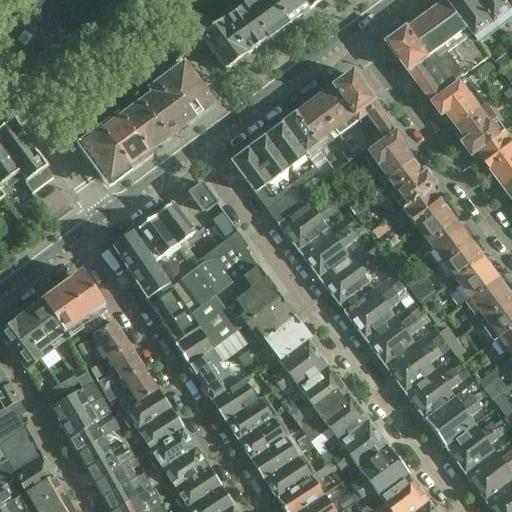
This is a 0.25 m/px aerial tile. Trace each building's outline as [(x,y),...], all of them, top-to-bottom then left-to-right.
[(267,0),(254,0),(243,8),(267,41),(287,26),(267,0)] [(299,0),(267,0),(287,26),(307,11),(299,0)] [(299,0),(307,11),(308,12),(324,0),(299,0)] [(476,40),(496,26),(476,0),(450,0),(448,2),(476,40)] [(476,0),(496,26),(511,14),(511,9),(505,0),(476,0)] [(451,87),(490,58),(476,40),(448,2),(409,31),(451,87)] [(243,8),(223,23),(247,56),(264,44),(267,41),(243,8)] [(223,23),(223,22),(201,38),(226,72),(248,56),(247,56),(223,23)] [(432,102),(434,105),(454,90),(451,87),(409,31),(393,43),(393,48),(392,49),(432,102)] [(511,62),(506,55),(496,64),(502,72),(509,67),(511,65),(511,62)] [(157,87),(186,126),(212,107),(179,61),(161,75),(165,81),(157,87)] [(491,62),(478,72),(484,80),(497,70),(491,62)] [(511,82),(511,70),(509,67),(502,72),(511,84),(511,82)] [(348,76),(332,88),(357,123),(367,116),(383,137),(393,129),(354,77),(353,78),(348,77),(348,76)] [(444,118),(476,94),(466,81),(454,90),(434,105),(444,118)] [(167,140),(186,126),(157,87),(149,93),(152,98),(141,106),(167,140)] [(332,88),(313,102),(334,132),(340,128),(344,132),(357,123),(332,88)] [(454,131),(486,107),(476,94),(444,118),(454,131)] [(313,102),(294,117),(320,151),(333,141),(329,136),(334,132),(313,102)] [(148,155),(167,140),(141,106),(122,120),(148,155)] [(486,107),(454,131),(463,145),(496,120),(486,107)] [(294,117),(282,125),(307,160),(320,151),(294,117)] [(129,169),(148,155),(122,120),(103,134),(129,169)] [(505,133),(496,120),(463,145),(473,158),(478,154),(505,133)] [(11,124),(0,131),(0,151),(17,176),(21,182),(32,195),(52,180),(11,124)] [(282,125),(247,151),(230,164),(254,195),(255,195),(278,226),(307,204),(308,203),(298,189),(318,174),(307,160),(282,125)] [(511,141),(505,133),(478,154),(492,172),(511,157),(511,141)] [(103,134),(84,148),(109,183),(129,169),(103,134)] [(415,159),(398,136),(366,160),(383,183),(415,159)] [(362,154),(355,144),(348,149),(355,159),(362,154)] [(341,155),(349,164),(355,159),(348,149),(341,155)] [(0,151),(0,187),(17,176),(0,151)] [(511,157),(492,172),(505,189),(511,183),(511,157)] [(383,183),(403,210),(429,190),(435,186),(415,159),(383,183)] [(200,186),(189,194),(187,195),(188,196),(201,213),(206,213),(215,206),(217,205),(216,204),(202,186),(201,185),(200,186)] [(403,210),(416,227),(442,207),(429,190),(403,210)] [(355,195),(345,203),(349,209),(359,201),(355,195)] [(355,217),(365,209),(359,201),(349,209),(355,217)] [(277,227),(287,240),(329,209),(325,202),(312,212),(307,204),(278,226),(277,227)] [(173,206),(156,219),(178,247),(195,235),(173,206)] [(416,227),(429,245),(456,225),(442,207),(416,227)] [(287,240),(297,254),(327,231),(322,224),(334,215),(329,209),(287,240)] [(156,219),(138,232),(143,238),(139,241),(156,263),(178,247),(156,219)] [(297,254),(308,267),(360,228),(355,222),(345,229),(333,238),(327,231),(297,254)] [(375,243),(390,231),(383,223),(376,229),(369,235),(375,243)] [(372,224),(365,230),(369,235),(376,229),(372,224)] [(469,243),(456,225),(429,245),(434,251),(429,254),(438,266),(469,243)] [(308,267),(318,280),(347,258),(343,252),(365,235),(360,228),(308,267)] [(199,331),(132,236),(113,250),(176,346),(175,346),(175,347),(199,331)] [(203,265),(180,282),(200,308),(203,306),(233,285),(244,275),(246,277),(256,269),(243,252),(247,249),(240,239),(229,247),(231,248),(215,261),(203,265)] [(482,260),(469,243),(438,266),(447,278),(451,275),(455,280),(482,260)] [(318,280),(328,294),(380,255),(375,248),(353,265),(347,258),(318,280)] [(328,294),(338,308),(368,286),(363,279),(375,269),(377,268),(382,275),(390,269),(380,255),(328,294)] [(401,256),(390,264),(395,271),(406,262),(405,262),(401,256)] [(400,278),(413,268),(407,260),(405,262),(406,262),(395,271),(400,278)] [(497,280),(482,260),(455,280),(460,286),(456,290),(465,303),(497,280)] [(251,350),(242,337),(241,338),(238,333),(239,333),(238,331),(279,300),(256,269),(246,277),(244,275),(233,285),(203,306),(226,339),(236,353),(247,346),(250,351),(251,350)] [(395,275),(390,269),(382,275),(387,282),(395,275)] [(109,321),(105,314),(106,313),(81,274),(74,279),(42,303),(66,339),(79,330),(83,337),(109,321)] [(422,307),(423,306),(430,301),(438,295),(424,277),(408,289),(422,307)] [(511,299),(497,280),(465,303),(475,316),(479,313),(484,319),(511,299)] [(373,292),(344,314),(354,328),(405,289),(400,282),(390,289),(391,290),(379,299),(373,292)] [(354,328),(358,333),(364,341),(393,319),(388,312),(401,303),(406,310),(416,303),(405,289),(354,328)] [(511,328),(511,299),(484,319),(489,325),(484,329),(494,342),(511,328)] [(294,319),(279,300),(238,331),(239,333),(241,332),(240,330),(245,327),(249,333),(242,337),(251,350),(256,347),(263,342),(294,319)] [(434,306),(430,301),(423,306),(427,311),(426,312),(436,326),(445,320),(434,306)] [(42,303),(13,325),(40,361),(67,341),(66,339),(42,303)] [(200,308),(190,315),(215,348),(226,339),(203,306),(200,308)] [(364,341),(374,355),(425,316),(419,308),(410,315),(411,317),(399,326),(393,319),(364,341)] [(425,316),(374,355),(384,368),(413,346),(408,339),(421,330),(430,322),(425,316)] [(310,340),(294,319),(263,342),(279,363),(308,341),(310,340)] [(3,332),(0,334),(0,338),(0,339),(25,372),(40,361),(13,325),(13,324),(3,332)] [(128,347),(113,324),(93,337),(108,360),(128,347)] [(439,335),(440,337),(445,344),(447,346),(456,339),(448,328),(439,335)] [(511,328),(494,342),(503,354),(508,351),(511,356),(511,328)] [(175,347),(188,366),(212,349),(212,348),(199,331),(175,347)] [(384,368),(394,382),(445,344),(440,337),(431,343),(431,344),(419,353),(413,346),(384,368)] [(188,366),(189,367),(212,402),(237,386),(230,374),(229,374),(226,370),(223,372),(218,365),(222,363),(222,362),(236,353),(226,339),(215,348),(212,349),(188,366)] [(466,352),(456,339),(447,346),(450,350),(457,359),(466,352)] [(279,363),(278,363),(284,371),(271,381),(265,384),(267,387),(270,391),(318,355),(308,341),(279,363)] [(93,353),(87,342),(77,348),(83,358),(93,353)] [(394,382),(404,395),(434,372),(429,366),(441,357),(450,350),(447,346),(445,344),(394,382)] [(108,360),(122,382),(142,368),(128,347),(108,360)] [(328,368),(318,355),(270,391),(273,394),(280,404),(285,400),(280,393),(294,383),(299,391),(328,368)] [(472,360),(465,365),(472,374),(479,369),(472,360)] [(404,395),(414,409),(466,370),(460,363),(451,370),(452,371),(439,380),(434,372),(404,395)] [(105,376),(100,365),(91,370),(96,380),(105,376)] [(0,367),(0,386),(8,381),(0,367)] [(157,391),(150,381),(142,368),(122,382),(137,405),(157,391)] [(338,382),(328,368),(299,391),(304,398),(287,410),(292,417),(338,382)] [(414,409),(424,422),(454,399),(449,393),(471,377),(466,370),(414,409)] [(489,398),(507,385),(497,370),(478,384),(489,398)] [(87,374),(77,380),(79,384),(82,389),(93,383),(87,374)] [(77,380),(75,377),(59,386),(64,394),(79,384),(77,380)] [(26,429),(20,418),(13,405),(20,402),(8,381),(0,386),(0,448),(7,461),(15,475),(42,458),(26,429)] [(212,402),(217,411),(226,423),(257,403),(244,381),(237,386),(212,402)] [(318,417),(348,394),(338,382),(292,417),(301,430),(308,424),(303,418),(314,410),(318,417)] [(51,409),(60,425),(101,399),(92,383),(91,384),(63,402),(51,409)] [(44,395),(49,403),(64,394),(59,386),(44,395)] [(119,398),(113,387),(103,393),(109,403),(119,398)] [(260,392),(263,396),(265,399),(273,394),(270,391),(267,387),(260,392)] [(170,411),(157,391),(137,405),(125,412),(119,415),(132,435),(170,411)] [(424,422),(434,435),(476,404),(485,397),(481,392),(472,399),(471,398),(459,407),(454,399),(424,422)] [(358,408),(348,394),(318,417),(324,423),(313,432),(308,424),(301,430),(311,444),(358,408)] [(501,395),(492,402),(498,410),(507,403),(501,395)] [(287,398),(285,400),(280,404),(285,410),(292,405),(287,398)] [(101,399),(60,425),(62,428),(68,439),(69,440),(98,422),(110,414),(106,408),(101,399)] [(257,403),(226,423),(239,443),(273,421),(260,401),(257,403)] [(20,402),(13,405),(20,418),(27,414),(20,402)] [(434,435),(444,449),(474,426),(469,420),(481,410),(476,404),(434,435)] [(368,421),(358,408),(311,444),(321,457),(327,452),(322,445),(333,437),(339,444),(368,421)] [(182,430),(176,420),(170,411),(132,435),(144,454),(182,430)] [(69,440),(77,455),(119,429),(114,420),(98,430),(95,426),(99,423),(98,422),(69,440)] [(444,449),(454,462),(505,424),(502,420),(493,426),(492,424),(479,433),(474,426),(444,449)] [(273,421),(239,443),(249,459),(251,462),(285,440),(273,421)] [(330,471),(378,435),(368,421),(339,444),(344,451),(333,460),(327,452),(321,457),(330,471)] [(454,462),(464,476),(494,453),(489,447),(501,437),(510,431),(505,424),(454,462)] [(119,441),(123,447),(128,444),(119,429),(77,455),(86,470),(111,455),(107,448),(119,441)] [(195,450),(189,441),(182,430),(144,454),(157,474),(195,450)] [(354,464),(359,471),(389,449),(378,435),(330,471),(336,478),(342,473),(342,472),(354,464)] [(285,440),(251,462),(259,474),(264,481),(298,459),(285,440)] [(94,484),(135,459),(128,444),(123,447),(126,453),(122,455),(114,460),(111,455),(86,470),(94,484)] [(399,462),(389,449),(359,471),(364,477),(351,487),(356,494),(399,462)] [(207,469),(195,450),(157,474),(148,480),(152,487),(154,489),(164,483),(170,493),(207,469)] [(464,476),(474,489),(511,460),(511,451),(499,460),(494,453),(464,476)] [(53,477),(42,458),(15,475),(17,479),(19,483),(26,494),(53,477)] [(94,484),(96,488),(103,500),(137,478),(133,471),(140,467),(135,459),(94,484)] [(298,459),(264,481),(271,491),(274,497),(277,500),(311,478),(298,459)] [(511,460),(474,489),(485,503),(511,482),(511,477),(509,473),(511,470),(511,460)] [(0,490),(10,483),(13,481),(15,485),(19,483),(17,479),(15,475),(7,461),(0,465),(0,490)] [(409,475),(399,462),(356,494),(351,498),(356,505),(361,500),(374,490),(380,498),(409,475)] [(183,511),(220,488),(217,484),(207,469),(170,493),(181,511),(183,511)] [(141,487),(145,492),(152,487),(148,480),(144,474),(137,478),(103,500),(109,511),(113,511),(136,498),(133,493),(133,492),(141,487)] [(388,511),(419,489),(409,475),(380,498),(385,504),(374,511),(373,511),(369,507),(362,511),(388,511)] [(277,500),(283,510),(284,511),(300,511),(327,495),(315,476),(311,478),(277,500)] [(61,492),(55,481),(53,477),(26,494),(30,502),(34,509),(61,492)] [(511,482),(485,503),(491,511),(499,511),(511,502),(511,482)] [(8,495),(15,491),(10,483),(0,490),(0,510),(13,503),(8,495)] [(145,511),(158,504),(161,502),(153,490),(154,489),(152,487),(145,492),(136,498),(113,511),(145,511)] [(226,511),(233,508),(231,504),(220,488),(183,511),(226,511)] [(416,511),(429,502),(419,489),(388,511),(416,511)] [(61,511),(70,507),(69,506),(61,492),(34,509),(36,511),(61,511)] [(300,511),(339,511),(328,494),(327,495),(300,511)] [(348,496),(337,502),(343,510),(353,504),(348,496)] [(26,511),(19,499),(13,503),(0,510),(0,511),(26,511)] [(436,511),(429,502),(416,511),(436,511)] [(511,511),(511,502),(499,511),(511,511)]
